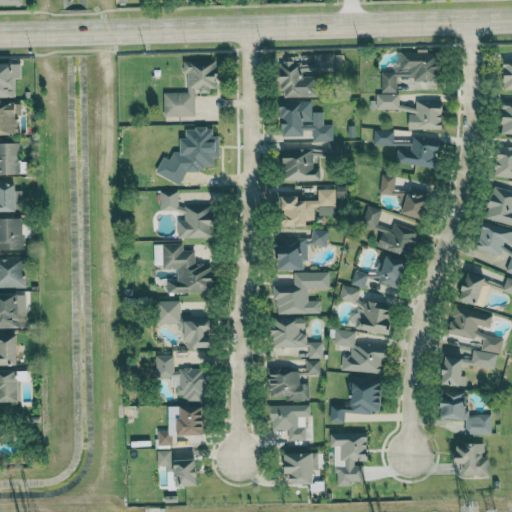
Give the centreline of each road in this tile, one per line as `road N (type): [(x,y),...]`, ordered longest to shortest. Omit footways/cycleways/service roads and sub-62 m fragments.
road 1 (tertiary): [(511,22),(0,35)]
road 2 (residential): [(470,23),(468,128),(455,216),(417,327),(408,455)]
road 3 (residential): [(248,29),(239,457)]
